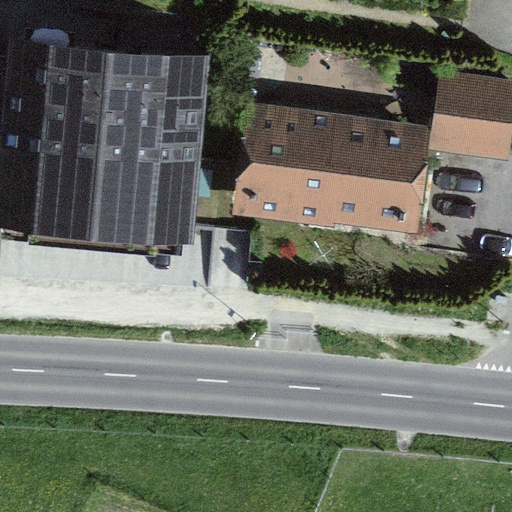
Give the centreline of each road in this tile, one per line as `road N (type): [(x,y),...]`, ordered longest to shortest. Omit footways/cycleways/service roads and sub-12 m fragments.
road 1 (track): [(0,294),(150,295),(511,339)]
road 2 (primary): [(511,407),(0,368)]
